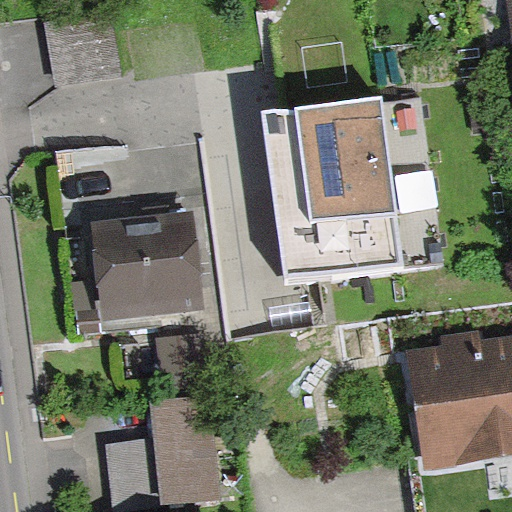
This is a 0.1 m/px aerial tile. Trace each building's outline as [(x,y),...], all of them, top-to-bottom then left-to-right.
[(61,25),(62,77),(122,77),(122,24),(61,25)] [(406,162),(436,159),(429,93),(399,96),(406,162)] [(381,105),(270,120),(291,283),(402,269),(381,105)] [(193,157),(94,162),(96,202),(195,198),(193,157)] [(443,164),(407,166),(409,198),(444,196),(443,164)] [(198,315),(188,223),(95,233),(105,325),(198,315)] [(202,369),(198,339),(155,345),(159,375),(202,369)] [(511,458),(511,348),(478,353),(476,339),(443,344),(445,358),(406,364),(422,471),(511,458)] [(158,511),(213,507),(203,408),(151,413),(155,447),(103,453),(109,511),(158,511)]
